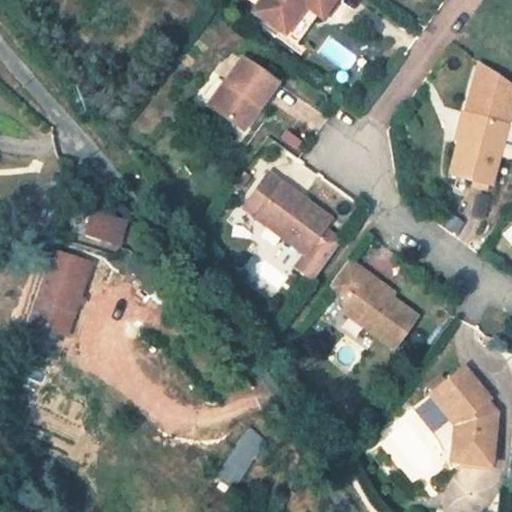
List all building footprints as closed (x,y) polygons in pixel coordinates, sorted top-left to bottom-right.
[(333,0),(261,0),(252,13),(283,36),(303,7),(315,15),(320,19),(333,0)] [(315,15),(303,7),(283,36),(285,37),(295,44),(315,15)] [(276,83),(243,57),(208,106),(239,128),(255,104),(259,107),(276,83)] [(490,93),(511,98),(511,88),(479,64),(470,98),(487,102),(490,93)] [(465,113),(507,124),(511,103),(511,98),(490,93),(487,102),(470,98),(465,113)] [(507,124),(465,113),(448,174),(491,185),(498,155),(507,124)] [(511,125),(507,124),(498,155),(510,158),(511,156),(511,125)] [(280,182),(262,169),(237,204),(301,250),(290,265),(312,280),(341,240),(325,228),(331,219),(303,199),(300,202),(277,186),(280,182)] [(249,176),(243,171),(232,185),(239,190),(249,176)] [(112,243),(119,218),(94,211),(87,236),(112,243)] [(90,265),(49,251),(25,323),(67,336),(90,265)] [(392,298),(372,282),(375,278),(349,258),(329,286),(343,296),(346,314),(393,349),(417,317),(392,298)] [(188,299),(157,273),(147,284),(178,310),(183,304),(188,299)] [(395,294),(375,278),(372,282),(392,298),(395,294)] [(204,322),(183,304),(178,310),(175,314),(196,332),(204,322)] [(488,399),(462,366),(429,394),(454,425),(452,440),(462,441),(460,464),(490,466),(494,426),(478,407),(485,401),(488,399)] [(495,413),(485,401),(478,407),(494,426),(495,413)] [(254,461),(268,443),(248,427),(234,445),(254,461)] [(460,464),(462,441),(452,440),(450,462),(460,464)]
